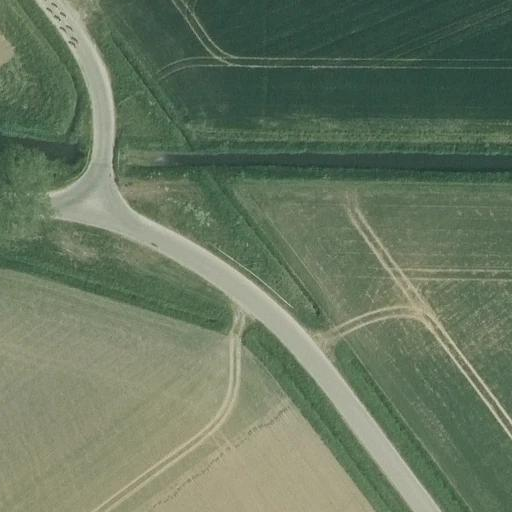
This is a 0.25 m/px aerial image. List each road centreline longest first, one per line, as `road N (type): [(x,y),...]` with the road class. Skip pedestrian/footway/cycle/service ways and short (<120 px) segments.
road 1 (tertiary): [(425,511),(295,335),(210,265),(92,211)]
road 2 (unclassified): [(92,211),(103,120),(97,76),(48,0)]
